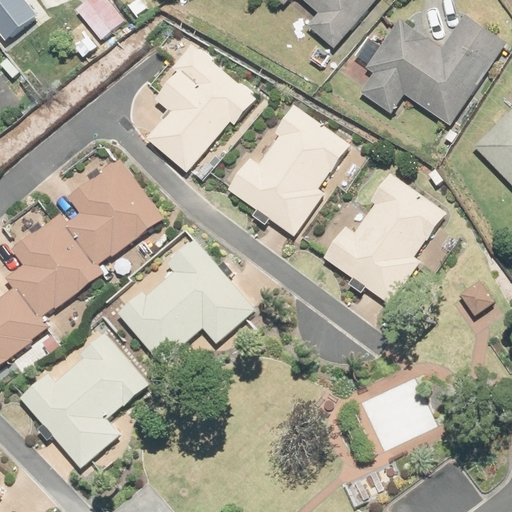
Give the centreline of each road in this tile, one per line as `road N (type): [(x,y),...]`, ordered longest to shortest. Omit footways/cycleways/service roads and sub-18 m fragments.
road 1 (residential): [(104,121),(376,342)]
road 2 (residential): [(0,212),(104,121)]
